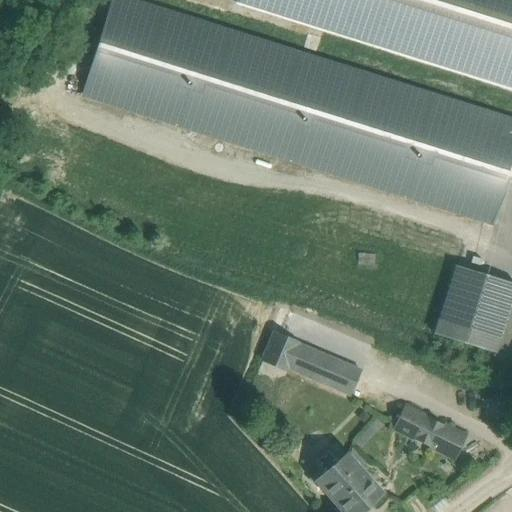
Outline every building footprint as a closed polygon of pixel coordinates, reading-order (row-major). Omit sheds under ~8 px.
[(296,55),(122,0),(111,0),(83,93),(266,151),(296,55)] [(511,0),(236,0),(511,87),(511,0)] [(511,167),(511,122),(296,55),(266,151),(495,223),(511,167)] [(511,301),(511,283),(456,266),(434,335),(496,354),(511,301)] [(298,344),(275,333),(263,361),(287,371),(298,344)] [(442,425),(406,407),(394,430),(431,448),(442,425)] [(465,436),(442,425),(431,448),(454,459),(465,436)] [(360,511),(381,493),(347,455),(338,462),(328,450),(314,462),(319,469),(311,476),(343,511),(360,511)]
